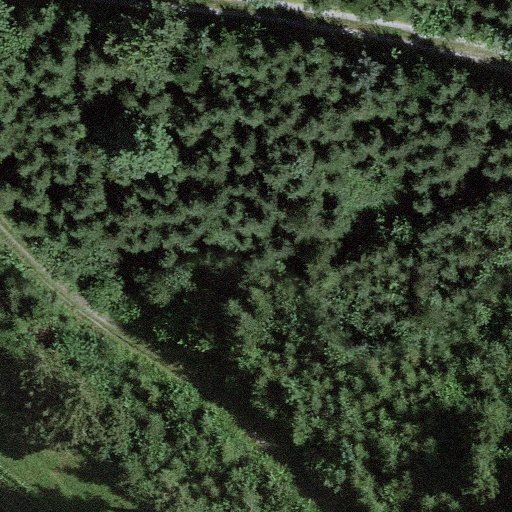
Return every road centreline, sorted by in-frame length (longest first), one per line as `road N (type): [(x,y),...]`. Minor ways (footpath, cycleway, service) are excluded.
road 1 (track): [(0,230),(181,366),(316,511)]
road 2 (track): [(511,69),(219,0)]
